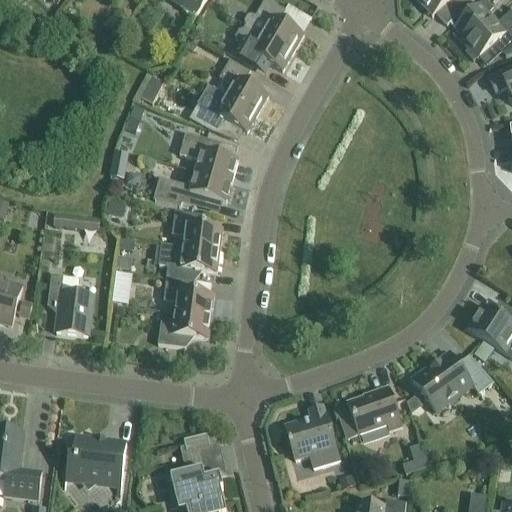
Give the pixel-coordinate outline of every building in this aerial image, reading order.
[(165,0),(184,12),(183,14),(194,21),(207,0),(165,0)] [(414,0),(433,21),(436,18),(447,29),(474,5),(469,0),(414,0)] [(245,29),(293,57),(304,38),(280,24),(286,14),(265,2),(255,19),(252,17),(248,18),(245,24),(246,27),(245,29)] [(484,3),(454,31),(462,40),(459,43),(468,53),(465,56),(473,64),(476,62),(477,63),(479,61),(486,70),(502,57),(502,56),(506,60),(511,58),(511,14),(502,23),(498,27),(489,17),(493,13),(484,3)] [(193,38),(205,45),(210,35),(199,29),(193,38)] [(293,57),(245,29),(243,31),(239,33),(235,40),(236,44),(240,47),(232,60),(253,72),(258,62),(282,75),(293,57)] [(198,46),(191,41),(186,50),(192,54),(198,46)] [(225,99),(258,118),(268,100),(245,86),(250,76),(230,64),(219,82),(231,89),(225,99)] [(511,69),(488,81),(495,97),(506,92),(510,99),(507,102),(511,105),(511,69)] [(208,106),(198,122),(219,134),(224,124),(243,135),(247,137),(258,118),(225,99),(208,89),(201,102),(208,106)] [(149,92),(143,103),(153,108),(159,97),(149,92)] [(129,120),(141,124),(146,111),(134,107),(129,120)] [(129,120),(125,131),(137,136),(141,124),(129,120)] [(195,176),(232,186),(238,165),(211,157),(214,146),(185,137),(179,159),(199,164),(195,176)] [(114,157),(109,181),(121,183),(126,159),(114,157)] [(232,186),(195,176),(192,187),(186,185),(185,189),(159,182),(153,204),(181,211),(182,207),(196,211),(199,200),(226,207),(232,186)] [(8,208),(0,205),(0,221),(4,223),(8,208)] [(109,208),(107,218),(123,222),(125,211),(109,208)] [(182,251),(219,255),(222,234),(201,231),(202,219),(175,215),(172,239),(183,240),(182,251)] [(55,219),(54,231),(76,233),(78,221),(55,219)] [(120,243),(119,253),(134,255),(135,245),(120,243)] [(161,248),(159,269),(168,270),(166,282),(194,286),(196,274),(217,277),(219,255),(182,251),(161,248)] [(116,305),(134,306),(136,275),(118,274),(116,305)] [(93,298),(76,296),(77,282),(51,279),(47,309),(58,319),(56,337),(88,341),(93,298)] [(194,286),(166,282),(163,305),(175,306),(174,317),(211,322),(214,300),(193,297),(194,286)] [(0,327),(11,331),(23,289),(9,286),(7,291),(0,289),(0,327)] [(33,308),(24,305),(19,320),(28,323),(33,308)] [(482,308),(466,333),(506,359),(511,362),(511,313),(503,308),(496,318),(482,308)] [(211,322),(174,317),(172,328),(161,326),(158,349),(186,352),(187,341),(208,343),(211,322)] [(483,345),(473,358),(484,366),(494,352),(483,345)] [(494,387),(469,360),(458,368),(451,358),(412,386),(434,416),(472,389),(478,398),(494,387)] [(347,408),(350,417),(338,421),(347,444),(387,430),(389,436),(402,431),(388,392),(372,397),(373,400),(365,403),(365,402),(347,408)] [(323,411),(309,415),(311,422),(285,430),(290,446),(288,447),(289,451),(291,450),(295,465),(310,460),(314,473),(339,465),(325,418),(323,411)] [(18,473),(23,436),(0,432),(0,484),(5,485),(3,500),(39,504),(42,476),(18,473)] [(207,438),(184,444),(185,451),(187,457),(210,451),(210,449),(208,442),(207,438)] [(180,452),(186,476),(202,472),(204,482),(220,478),(221,483),(227,482),(217,440),(208,442),(210,451),(187,457),(185,451),(180,452)] [(90,479),(95,486),(95,487),(121,490),(126,448),(104,445),(104,450),(95,449),(95,444),(75,442),(72,463),(68,462),(66,483),(83,485),(90,479)] [(426,463),(403,471),(406,480),(429,473),(426,463)] [(186,476),(170,480),(175,500),(183,498),(186,511),(224,511),(220,493),(223,492),(221,483),(220,478),(204,482),(202,472),(186,476)] [(356,489),(352,480),(340,485),(344,494),(356,489)] [(400,484),(398,499),(410,500),(411,485),(400,484)] [(484,511),(486,500),(470,498),(468,511),(484,511)]
